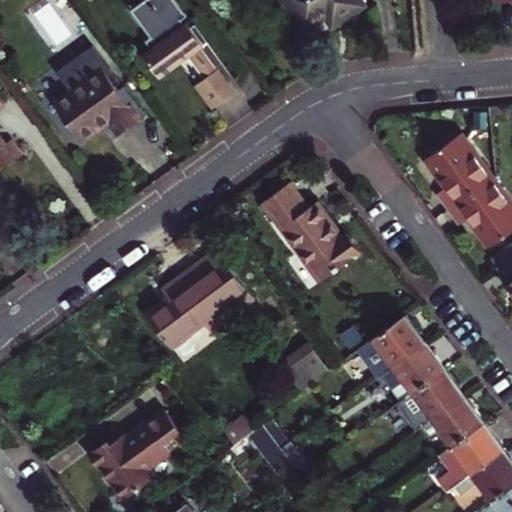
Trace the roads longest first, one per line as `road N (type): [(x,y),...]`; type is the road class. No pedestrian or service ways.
road 1 (residential): [(0,331),(323,97)]
road 2 (residential): [(323,97),(511,352)]
road 3 (residential): [(323,97),(444,78)]
